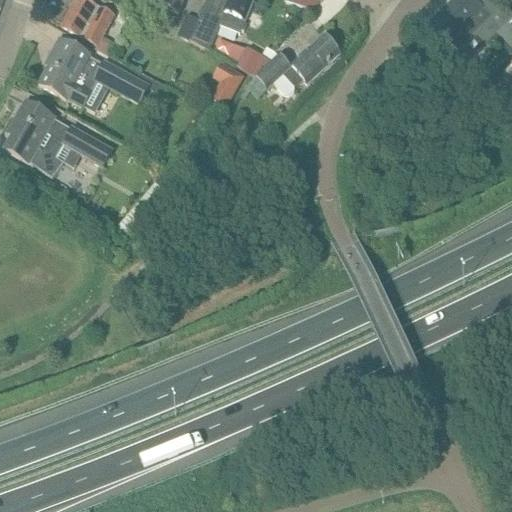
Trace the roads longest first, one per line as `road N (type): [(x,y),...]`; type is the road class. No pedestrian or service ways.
road 1 (motorway): [(511,236),(121,413),(0,457)]
road 2 (motorway): [(0,507),(141,455),(511,289)]
road 3 (unclassified): [(449,466),(332,202),(326,165),(337,107)]
road 4 (unclassified): [(300,511),(449,466)]
